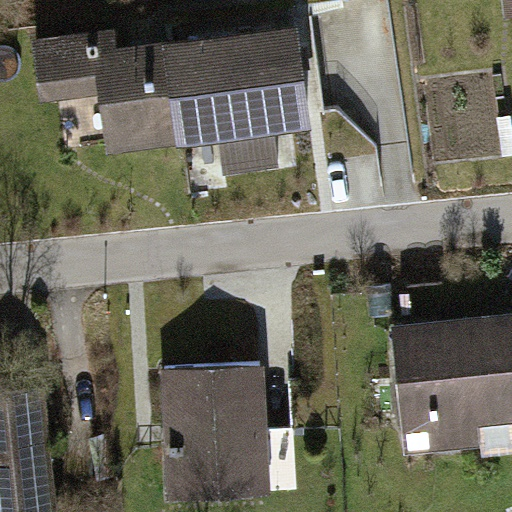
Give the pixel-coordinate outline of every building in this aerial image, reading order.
[(106,86),(114,145),(311,120),(298,21),(120,44),(117,22),(34,33),(42,94),(106,86)] [(328,104),(322,22),(305,23),(310,105),(328,104)] [(511,324),(387,334),(395,439),(511,430),(511,324)] [(156,375),(165,511),(177,511),(269,506),(260,368),(156,375)] [(0,388),(0,511),(55,511),(44,385),(0,388)]
